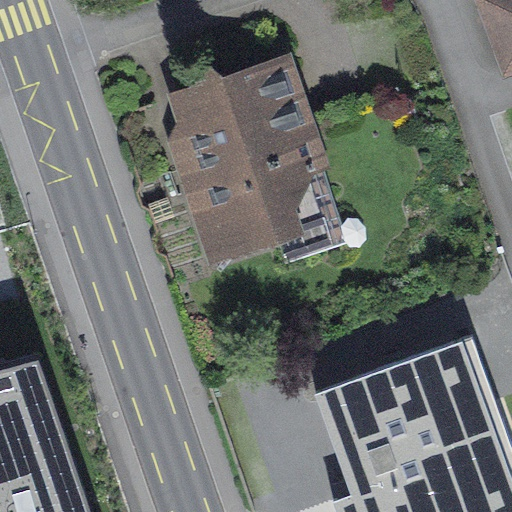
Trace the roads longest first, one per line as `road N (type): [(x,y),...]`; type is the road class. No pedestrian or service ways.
road 1 (primary): [(37,69),(190,511)]
road 2 (residential): [(37,69),(228,0)]
